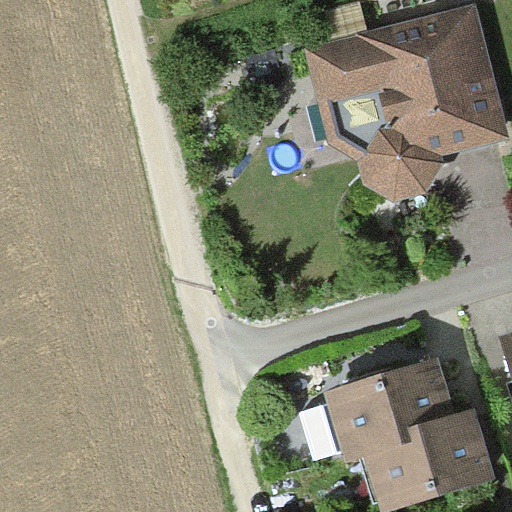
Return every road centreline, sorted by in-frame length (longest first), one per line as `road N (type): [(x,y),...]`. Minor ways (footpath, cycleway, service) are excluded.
road 1 (track): [(130,0),(215,350),(243,511)]
road 2 (residential): [(511,273),(215,350)]
